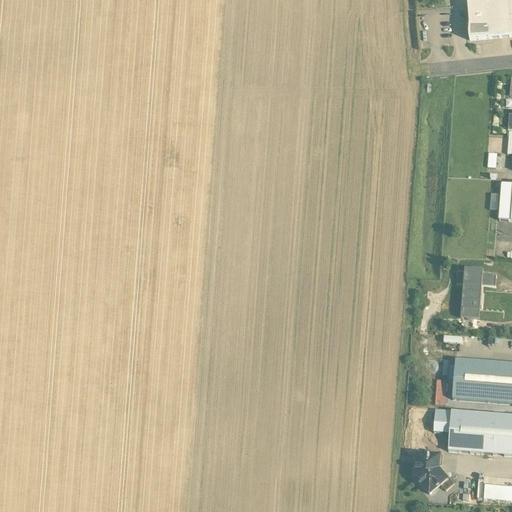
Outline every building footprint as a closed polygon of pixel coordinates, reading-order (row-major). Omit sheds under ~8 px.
[(511,3),(468,7),(473,57),(511,53),(511,3)] [(491,171),(490,185),(498,185),(499,171),(491,171)] [(468,289),(461,288),(460,301),(467,302),(465,325),(463,325),(462,335),(482,337),(485,303),(499,304),(500,292),(486,291),(486,287),(468,286),(468,289)] [(511,381),(459,377),(456,417),(511,421),(511,381)] [(448,421),(449,397),(439,397),(438,421),(448,421)] [(511,433),(455,429),(452,469),(511,473),(511,433)] [(442,473),(420,471),(419,493),(433,510),(450,496),(441,486),(442,473)]
